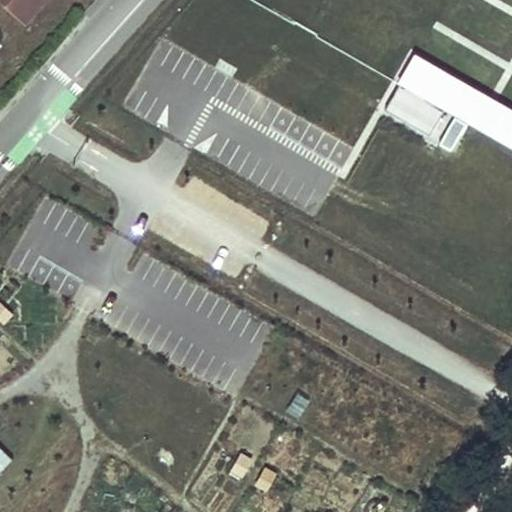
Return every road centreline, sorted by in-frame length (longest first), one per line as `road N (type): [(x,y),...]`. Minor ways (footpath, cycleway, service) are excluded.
road 1 (residential): [(126,0),(0,141)]
road 2 (track): [(193,511),(53,387)]
road 3 (track): [(0,400),(21,387),(53,387),(82,310),(105,278)]
